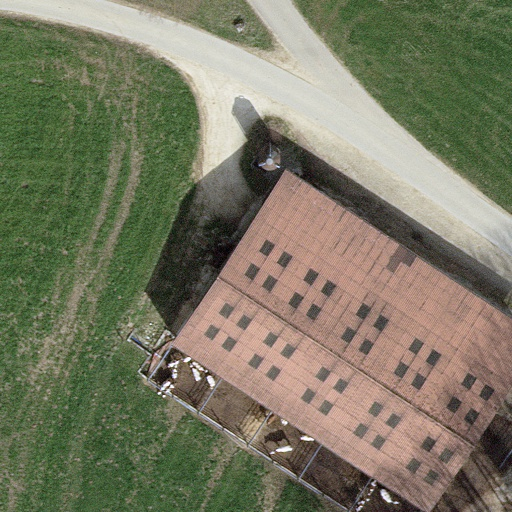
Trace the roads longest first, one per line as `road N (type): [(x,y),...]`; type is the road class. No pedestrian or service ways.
road 1 (track): [(359,120),(166,34),(38,0)]
road 2 (track): [(511,240),(359,120)]
road 3 (track): [(268,0),(359,120)]
